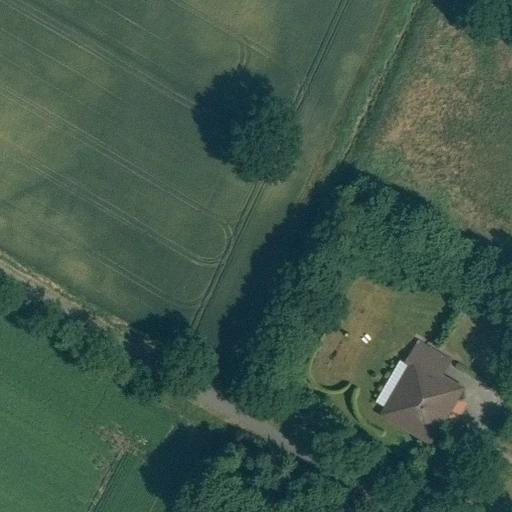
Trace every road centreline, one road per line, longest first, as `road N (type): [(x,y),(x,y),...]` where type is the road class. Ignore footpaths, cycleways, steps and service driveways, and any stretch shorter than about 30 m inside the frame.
road 1 (unclassified): [(0,275),(231,411)]
road 2 (residential): [(231,411),(402,511)]
